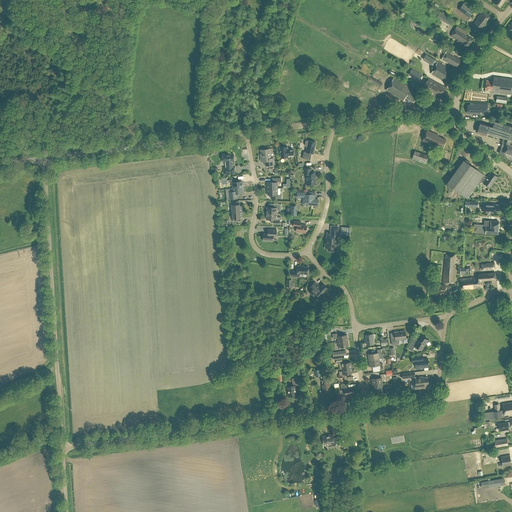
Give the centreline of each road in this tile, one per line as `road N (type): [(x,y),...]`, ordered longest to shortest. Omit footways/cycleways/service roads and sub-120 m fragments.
road 1 (unclassified): [(62,447),(364,407)]
road 2 (unclassified): [(62,447),(44,159)]
road 3 (tertiary): [(44,159),(246,133)]
road 4 (track): [(142,146),(65,52),(0,12)]
road 5 (residential): [(306,250),(270,256),(255,249),(246,133)]
road 6 (track): [(196,139),(200,0)]
road 7 (residential): [(306,250),(328,198),(333,122)]
road 8 (unclassified): [(364,407),(434,396),(443,335)]
road 9 (tertiary): [(333,122),(456,109)]
